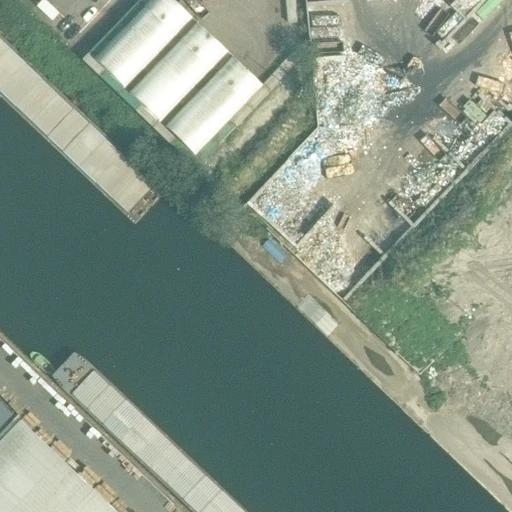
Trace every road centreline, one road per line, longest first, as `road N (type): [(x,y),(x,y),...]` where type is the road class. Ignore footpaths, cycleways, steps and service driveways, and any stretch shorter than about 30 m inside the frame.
road 1 (unknown): [(174,511),(0,347)]
road 2 (unknown): [(360,0),(381,56),(401,71),(430,76),(452,72),(511,12)]
